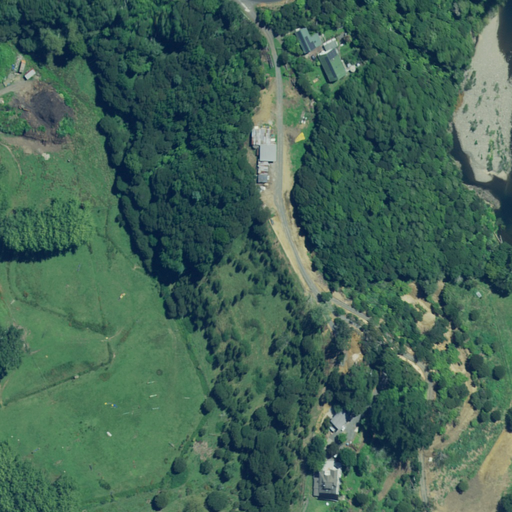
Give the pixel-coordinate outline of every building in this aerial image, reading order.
[(312,35),(307,25),(295,31),(305,50),(323,42),(318,32),(312,35)] [(338,46),(335,40),(325,45),(327,51),(319,55),(331,79),(348,71),(336,47),(338,46)] [(272,128),(253,127),(252,143),(271,143),(272,128)] [(260,158),(269,159),(276,159),(277,144),(261,143),(260,158)] [(269,159),(260,158),(260,159),(259,159),(258,166),(260,166),(259,181),(268,182),(269,159)] [(351,413),(342,406),(331,419),(340,426),(351,413)] [(331,469),(314,469),(314,495),(320,495),(320,494),(328,494),(328,496),(336,496),(336,493),(338,493),(339,466),(331,466),(331,469)]
